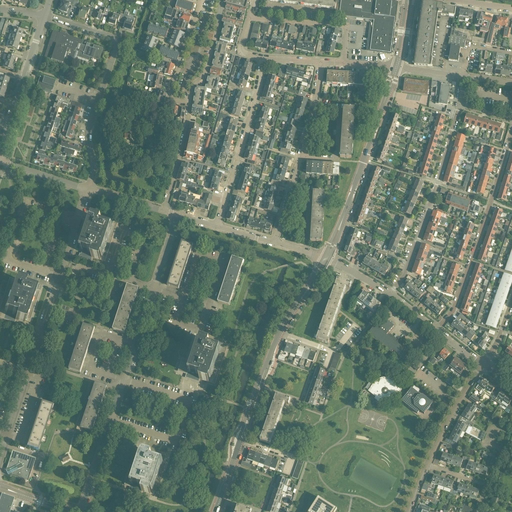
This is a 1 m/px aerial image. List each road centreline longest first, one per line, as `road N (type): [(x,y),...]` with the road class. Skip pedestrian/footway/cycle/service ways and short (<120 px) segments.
road 1 (tertiary): [(216,511),(274,346),(326,257)]
road 2 (unclassified): [(6,436),(87,189)]
road 3 (residential): [(437,332),(455,309),(511,129)]
road 4 (unclassified): [(111,419),(177,214)]
road 5 (residential): [(390,295),(406,273),(459,104)]
road 6 (tertiary): [(326,257),(397,67)]
road 7 (residential): [(217,226),(260,58)]
road 8 (residential): [(99,101),(116,44),(45,16)]
road 9 (residential): [(0,143),(45,16)]
